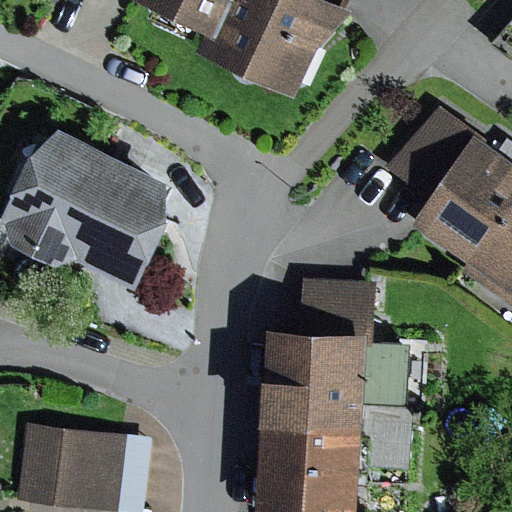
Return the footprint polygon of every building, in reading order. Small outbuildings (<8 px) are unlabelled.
[(159,0),(217,25),(207,46),(304,88),(325,41),(360,4),(352,0),(159,0)] [(511,22),(496,41),(511,52),(511,22)] [(511,159),(437,105),(391,168),(448,209),(435,226),(511,281),(511,159)] [(174,175),(64,125),(43,136),(8,215),(18,239),(65,259),(84,252),(144,280),(176,214),(174,175)] [(305,322),(272,320),(261,511),(272,511),(365,511),(368,464),(414,467),(417,403),(410,403),(414,341),(374,339),(378,281),(307,277),(305,322)] [(146,511),(155,436),(27,421),(19,499),(138,511),(146,511)]
